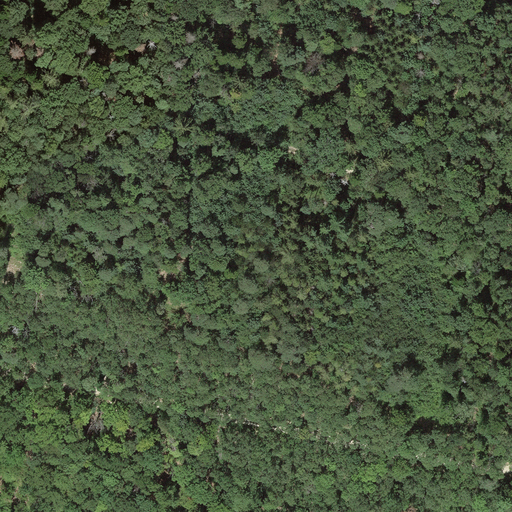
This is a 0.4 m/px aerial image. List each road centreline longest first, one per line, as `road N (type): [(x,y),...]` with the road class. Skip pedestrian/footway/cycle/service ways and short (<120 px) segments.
road 1 (track): [(511,410),(440,209),(361,171),(157,113),(0,118)]
road 2 (track): [(0,372),(494,470),(511,467)]
road 3 (track): [(511,223),(440,209),(403,107),(294,0)]
